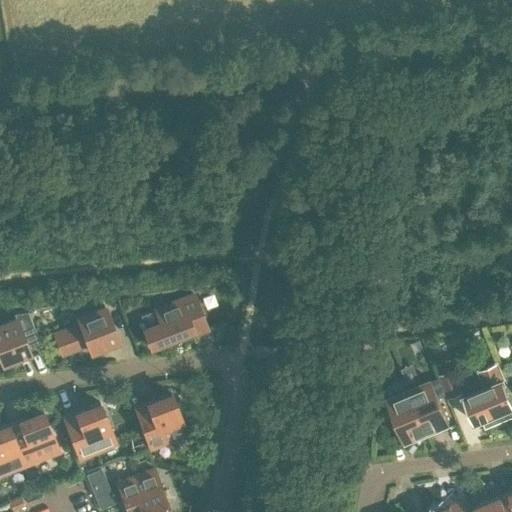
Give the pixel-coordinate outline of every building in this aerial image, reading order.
[(160,321),(144,327),(151,346),(191,331),(192,334),(206,328),(193,293),(155,308),(160,321)] [(81,323),(55,333),(63,353),(89,343),(90,348),(116,338),(104,305),(78,315),(81,323)] [(0,355),(2,360),(28,350),(41,344),(28,311),(14,313),(15,317),(0,323),(0,355)] [(474,421),(482,418),(505,409),(508,417),(511,415),(511,399),(497,363),(479,370),(486,386),(464,395),(467,403),(466,407),(468,411),(471,414),(474,421)] [(453,369),(439,375),(449,397),(462,392),(453,369)] [(449,422),(431,379),(410,388),(410,387),(409,388),(428,432),(429,432),(428,431),(449,422)] [(428,432),(409,388),(408,388),(408,389),(401,392),(398,385),(385,391),(405,440),(426,432),(427,433),(428,432)] [(171,392),(135,406),(150,448),(187,434),(171,392)] [(99,402),(63,416),(80,458),(116,443),(99,402)] [(43,409),(7,423),(23,465),(59,451),(43,409)] [(7,423),(0,426),(0,474),(23,465),(7,423)] [(153,468),(117,482),(128,511),(163,511),(169,510),(153,468)] [(106,485),(92,491),(99,508),(113,503),(106,485)] [(511,511),(511,491),(477,505),(479,511),(511,511)] [(21,496),(8,501),(12,510),(24,505),(21,496)] [(463,500),(432,511),(472,511),(468,500),(464,502),(463,500)]
